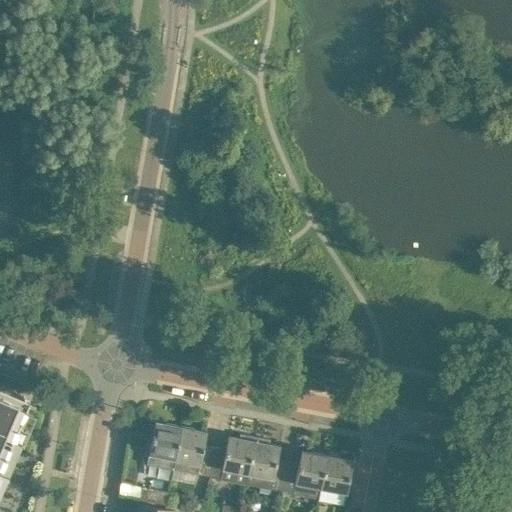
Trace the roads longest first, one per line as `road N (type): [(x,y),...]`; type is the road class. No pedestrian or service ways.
road 1 (residential): [(110,363),(164,94),(165,0)]
road 2 (unclassified): [(377,419),(110,363)]
road 3 (unclassified): [(84,511),(110,363)]
road 4 (unclassified): [(511,447),(377,419)]
